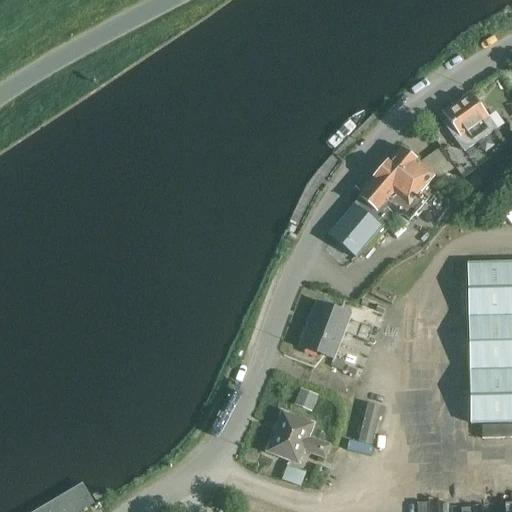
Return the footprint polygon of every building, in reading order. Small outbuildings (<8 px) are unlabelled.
[(507,145),(472,95),(424,129),(430,138),(433,136),(464,180),(506,149),(507,145)] [(435,178),(400,149),(357,198),(359,200),(374,213),(385,201),(410,223),(428,202),(420,194),(435,178)] [(437,171),(450,161),(441,149),(427,158),(437,171)] [(359,200),(329,236),(356,259),(392,216),(387,211),(380,218),(374,213),(359,200)] [(471,425),(511,424),(511,265),(468,266),(471,425)] [(333,360),(334,358),(350,317),(318,305),(301,348),(333,360)] [(319,395),(302,389),(296,404),(313,410),(319,395)] [(369,403),(359,440),(373,444),(383,406),(369,403)] [(325,460),(330,447),(309,439),(314,425),(283,413),(267,454),(298,466),(304,452),(325,460)] [(288,467),(282,482),(300,489),(306,474),(288,467)] [(78,511),(94,503),(82,483),(32,511),(78,511)]
